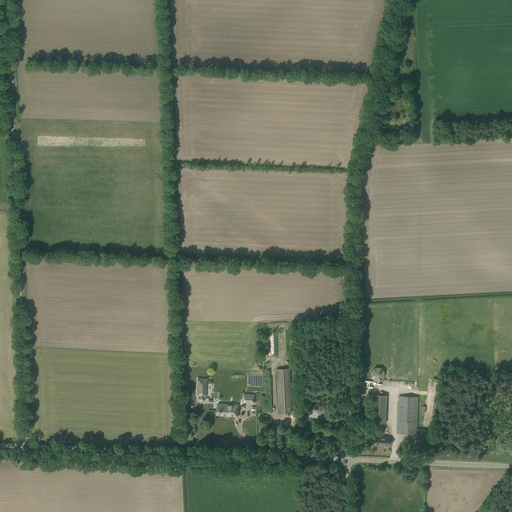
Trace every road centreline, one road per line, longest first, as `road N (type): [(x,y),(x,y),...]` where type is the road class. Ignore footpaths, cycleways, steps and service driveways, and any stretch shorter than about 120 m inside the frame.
road 1 (track): [(399,0),(355,171),(348,460)]
road 2 (unclassified): [(23,441),(7,0)]
road 3 (unclassified): [(348,460),(23,441)]
road 4 (unclassified): [(511,466),(348,460)]
